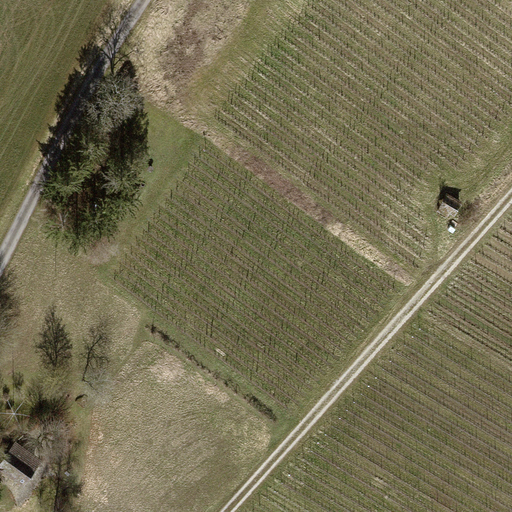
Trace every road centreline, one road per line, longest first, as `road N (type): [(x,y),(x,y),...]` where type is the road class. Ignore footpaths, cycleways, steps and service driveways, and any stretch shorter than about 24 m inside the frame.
road 1 (track): [(511,195),(229,511)]
road 2 (track): [(0,262),(144,0)]
